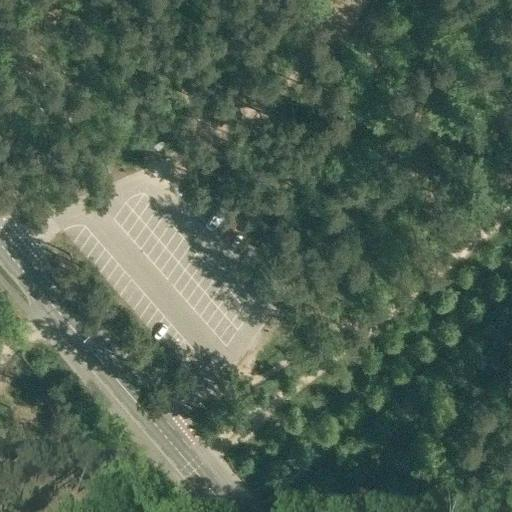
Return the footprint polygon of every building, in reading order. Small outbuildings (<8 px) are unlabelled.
[(170,136),(166,131),(153,142),(158,147),(170,136)] [(145,159),(148,160),(149,160),(150,160),(151,160),(152,159),(153,158),(153,157),(153,156),(152,155),(152,154),(151,154),(147,152),(146,152),(145,153),(144,153),(143,154),(143,155),(143,156),(143,157),(143,158),(144,159),(145,159)] [(152,253),(165,273),(175,266),(162,246),(152,253)] [(200,274),(214,257),(200,247),(186,264),(200,274)] [(269,340),(280,345),(288,327),(276,322),(269,340)]
